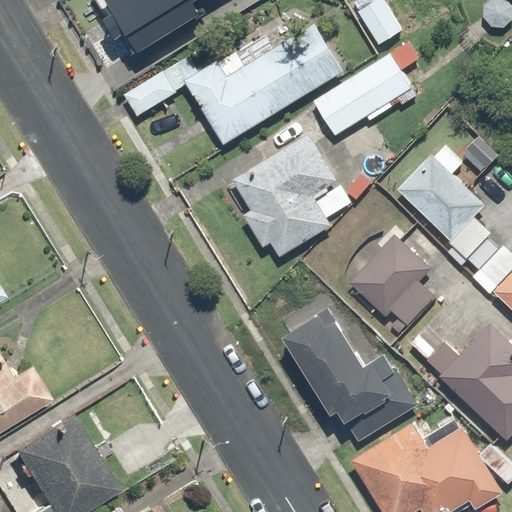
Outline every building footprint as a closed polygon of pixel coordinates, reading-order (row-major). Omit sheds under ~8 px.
[(113,0),(116,4),(105,10),(128,50),(206,5),(202,0),(113,0)] [(375,0),(360,9),(380,43),(409,25),(393,0),(375,0)] [(189,82),(226,142),(346,69),(317,21),(228,75),(219,59),(200,70),(190,54),(126,93),(139,115),(179,90),(178,89),(189,82)] [(410,40),(315,99),(337,134),(368,114),(371,118),(401,100),(403,103),(419,93),(402,66),(420,55),(410,40)] [(353,200),(310,131),(235,177),(254,207),(245,213),(265,245),(272,240),(282,255),(333,224),(329,216),(353,200)] [(501,152),(481,133),(464,151),(484,170),(501,152)] [(399,187),(452,239),(486,202),(454,171),(464,160),(447,143),(436,154),(434,151),(399,187)] [(351,280),(387,315),(393,309),(407,323),(435,294),(420,279),(433,266),(397,232),(351,280)] [(502,250),(489,237),(469,256),(482,269),(502,250)] [(511,271),(511,248),(508,244),(502,250),(482,269),(498,285),(511,271)] [(511,272),(495,289),(511,304),(511,272)] [(330,305),(285,333),(333,411),(340,407),(360,440),(419,403),(387,351),(366,363),(330,305)] [(440,374),(509,439),(511,435),(511,338),(493,320),(462,353),(447,339),(446,341),(428,324),(412,341),(429,357),(428,358),(443,372),(440,374)] [(0,429),(50,398),(28,363),(10,374),(0,358),(0,429)] [(13,447),(53,511),(76,511),(116,488),(69,413),(13,447)] [(414,420),(353,457),(386,511),(412,511),(422,506),(425,511),(448,511),(471,499),(476,507),(505,490),(464,424),(430,445),(414,420)]
